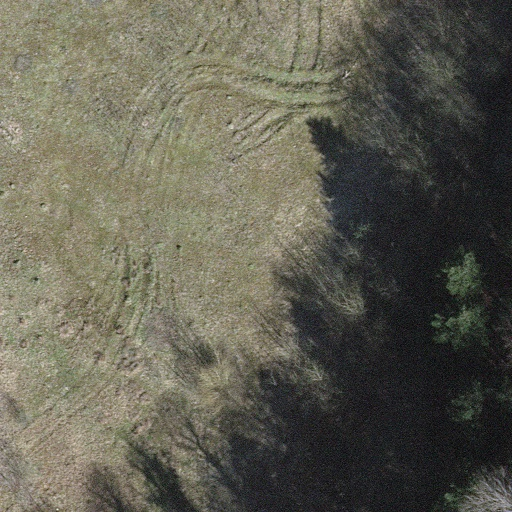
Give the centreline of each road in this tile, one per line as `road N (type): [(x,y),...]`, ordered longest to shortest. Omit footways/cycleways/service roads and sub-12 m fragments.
road 1 (track): [(354,511),(511,163)]
road 2 (track): [(376,466),(511,462)]
